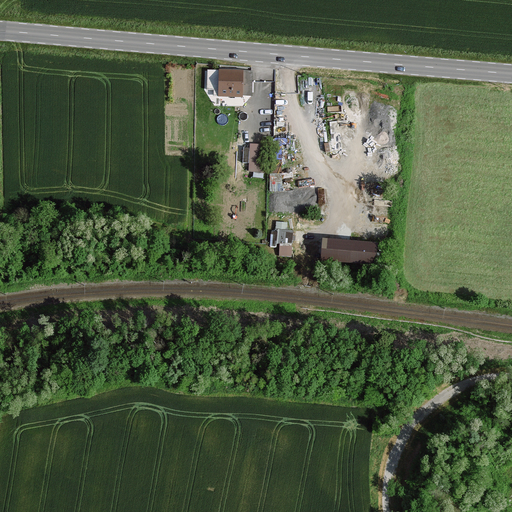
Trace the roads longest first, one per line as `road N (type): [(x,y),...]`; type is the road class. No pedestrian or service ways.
road 1 (primary): [(0,30),(511,74)]
road 2 (track): [(389,511),(397,453),(422,414),(475,382),(511,376)]
